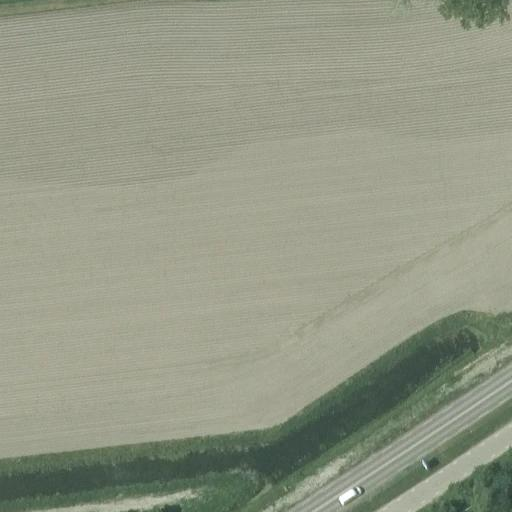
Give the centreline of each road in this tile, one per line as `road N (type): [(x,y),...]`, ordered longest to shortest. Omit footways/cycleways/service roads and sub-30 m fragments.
road 1 (primary): [(316,511),(511,379)]
road 2 (unclassified): [(396,511),(511,435)]
